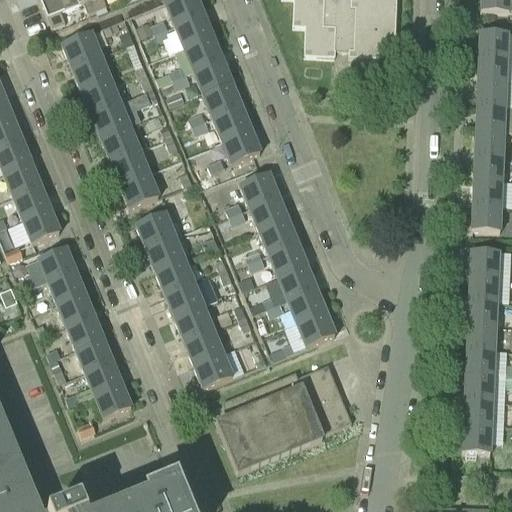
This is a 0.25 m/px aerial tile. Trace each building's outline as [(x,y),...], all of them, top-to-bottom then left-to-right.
[(86,19),(96,16),(89,0),(48,0),(38,4),(50,34),(64,28),(59,17),(82,8),(86,19)] [(126,0),(127,3),(134,0),(89,0),(96,16),(105,12),(100,1),(102,0),(126,0)] [(173,31),(201,20),(193,0),(183,0),(163,8),(173,31)] [(303,62),(333,63),(333,56),(347,57),(347,63),(392,65),(395,0),(280,0),(280,3),(293,4),(291,32),(304,33),(303,62)] [(511,0),(480,0),(479,17),(511,18),(511,0)] [(182,55),(211,43),(201,20),(173,31),(182,55)] [(162,26),(149,32),(152,40),(166,35),(162,26)] [(156,49),(169,43),(166,35),(152,40),(156,49)] [(477,62),(505,63),(506,38),(478,37),(477,62)] [(70,74),(99,62),(90,38),(60,50),(70,74)] [(192,78),(220,66),(211,43),(182,55),(192,78)] [(80,97),(109,85),(99,62),(70,74),(80,97)] [(476,87),(511,88),(511,63),(505,63),(477,62),(476,87)] [(201,101),(230,89),(220,66),(192,78),(201,101)] [(167,78),(171,86),(185,81),(181,72),(167,78)] [(171,86),(174,95),(188,89),(185,81),(171,86)] [(147,82),(140,85),(145,97),(152,94),(147,82)] [(89,121),(119,109),(109,85),(80,97),(89,121)] [(475,112),(511,113),(511,88),(476,87),(475,112)] [(211,124),(239,113),(230,89),(201,101),(211,124)] [(150,109),(157,106),(152,94),(145,97),(150,109)] [(0,128),(11,124),(1,102),(0,102),(0,128)] [(99,145),(129,133),(119,109),(89,121),(99,145)] [(474,137),(502,138),(511,138),(511,113),(475,112),(474,137)] [(220,147),(249,136),(239,113),(211,124),(220,147)] [(190,132),(203,127),(200,119),(187,124),(190,132)] [(11,124),(0,128),(0,155),(20,148),(11,124)] [(194,141),(207,136),(203,127),(190,132),(194,141)] [(164,145),(172,142),(167,130),(159,133),(164,145)] [(109,168),(138,156),(129,133),(99,145),(109,168)] [(249,136),(220,147),(230,171),(258,159),(249,136)] [(473,162),(501,162),(502,138),(474,137),(473,162)] [(172,142),(164,145),(169,157),(176,153),(172,142)] [(0,177),(2,182),(30,170),(20,148),(0,155),(0,177)] [(119,192),(148,180),(138,156),(109,168),(119,192)] [(472,186),(500,188),(508,188),(509,163),(501,162),(473,162),(472,186)] [(209,179),(222,174),(219,165),(206,170),(209,179)] [(11,204),(39,193),(30,170),(2,182),(11,204)] [(184,192),(191,189),(186,177),(179,180),(184,192)] [(248,214),(276,203),(267,179),(238,191),(248,214)] [(148,180),(119,192),(128,215),(158,203),(148,180)] [(471,211),(499,212),(500,188),(472,186),(471,211)] [(20,228),(48,216),(39,193),(11,204),(20,228)] [(257,238),(286,226),(276,203),(248,214),(257,238)] [(227,223),(241,217),(237,209),(224,214),(227,223)] [(499,212),(471,211),(470,236),(498,237),(499,212)] [(48,216),(20,228),(30,250),(58,239),(48,216)] [(231,231),(244,226),(241,217),(227,223),(231,231)] [(144,254),(173,242),(185,237),(184,234),(194,230),(189,219),(179,223),(178,221),(167,226),(164,218),(134,230),(144,254)] [(267,261),(295,249),(286,226),(257,238),(267,261)] [(154,277),(183,266),(173,242),(144,254),(154,277)] [(205,257),(216,253),(212,243),(201,248),(205,257)] [(276,284),(305,272),(295,249),(267,261),(276,284)] [(8,269),(22,263),(17,253),(3,258),(8,269)] [(64,254),(36,265),(46,289),(73,277),(64,254)] [(246,269),(259,264),(256,255),(243,261),(246,269)] [(469,281),(497,283),(498,257),(470,256),(469,281)] [(219,278),(225,275),(220,263),(214,266),(219,278)] [(250,278),(263,272),(259,264),(246,269),(250,278)] [(163,301),(193,289),(183,266),(154,277),(163,301)] [(286,307),(314,296),(305,272),(276,284),(286,307)] [(223,289),(230,287),(225,275),(219,278),(223,289)] [(55,311),(82,300),(73,277),(46,289),(55,311)] [(467,307),(495,308),(497,283),(469,281),(467,307)] [(28,296),(25,287),(24,284),(16,287),(21,299),(28,296)] [(173,325),(202,313),(193,289),(163,301),(173,325)] [(0,306),(13,301),(10,293),(0,297),(0,306)] [(21,299),(25,311),(33,307),(28,296),(21,299)] [(295,331),(324,319),(314,296),(286,307),(295,331)] [(82,300),(55,311),(64,334),(92,322),(82,300)] [(0,314),(16,308),(13,301),(0,306),(0,314)] [(265,315),(278,310),(275,302),(262,307),(265,315)] [(466,332),(494,333),(495,308),(467,307),(466,332)] [(239,327),(246,325),(240,310),(233,313),(239,327)] [(268,324),(282,318),(278,310),(265,315),(268,324)] [(183,348),(212,336),(202,313),(173,325),(183,348)] [(39,344),(47,341),(38,318),(30,321),(39,344)] [(324,319),(295,331),(305,353),(334,342),(324,319)] [(74,357),(101,345),(92,322),(64,334),(74,357)] [(248,351),(256,348),(246,325),(239,327),(248,351)] [(465,357),(493,359),(494,333),(466,332),(465,357)] [(192,372),(221,360),(212,336),(183,348),(192,372)] [(83,380),(111,368),(101,345),(74,357),(83,380)] [(255,368),(263,366),(256,348),(248,351),(255,368)] [(285,362),(298,356),(294,348),(281,353),(285,362)] [(49,367),(60,362),(56,354),(45,358),(49,367)] [(464,383),(492,384),(493,359),(465,357),(464,383)] [(221,360),(192,372),(202,395),(231,383),(221,360)] [(92,403),(120,391),(111,368),(83,380),(92,403)] [(236,480),(237,479),(321,445),(319,441),(350,429),(327,371),(296,383),(294,378),(220,408),(227,424),(216,428),(236,480)] [(58,389),(66,386),(61,374),(53,377),(58,389)] [(463,408),(491,409),(492,384),(464,383),(463,408)] [(120,391),(92,403),(102,425),(129,414),(120,391)] [(76,399),(64,404),(68,412),(79,407),(76,399)] [(462,433),(490,435),(491,409),(463,408),(462,433)] [(64,511),(64,510),(57,511),(35,511),(0,424),(0,511),(180,511),(172,493),(144,505),(145,508),(133,511),(77,511),(76,511),(64,511)] [(81,444),(95,438),(90,427),(76,432),(81,444)] [(490,435),(462,433),(461,459),(464,459),(464,463),(475,463),(475,459),(489,460),(490,435)]
